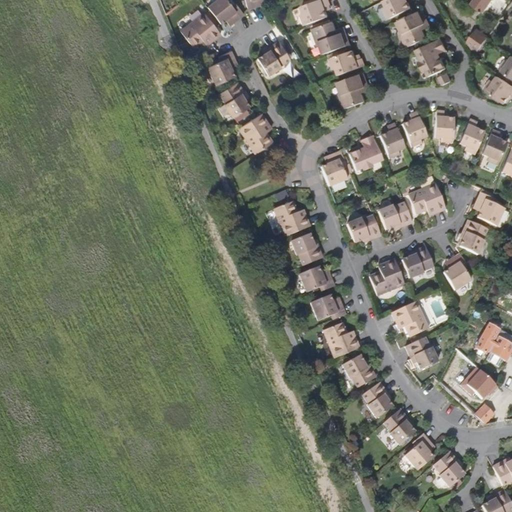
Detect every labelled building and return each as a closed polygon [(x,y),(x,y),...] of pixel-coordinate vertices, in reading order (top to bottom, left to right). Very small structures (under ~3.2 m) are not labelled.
[(245,13),(237,3),(233,5),(228,0),(216,0),(209,6),(221,23),(227,19),(230,16),(234,21),(245,13)] [(328,7),(334,5),(332,0),(322,0),(306,6),(309,13),(304,14),(308,26),(332,17),(328,7)] [(414,10),(409,1),(410,0),(389,0),(387,1),(390,8),(386,10),(391,21),(414,10)] [(507,0),(509,1),(509,0),(477,0),(475,4),(486,12),(495,0),(507,0)] [(422,26),(420,22),(428,18),(424,10),(399,22),(406,37),(404,38),(409,48),(428,39),(422,26)] [(222,34),(205,12),(181,30),(194,47),(204,39),(207,36),(212,41),(222,34)] [(352,44),(347,31),(340,34),(338,29),(335,21),(315,28),(320,44),(322,43),(326,53),(352,44)] [(479,52),(490,38),(478,29),(470,39),(479,52)] [(446,67),(439,52),(446,48),(440,37),(417,48),(421,58),(420,62),(423,69),(427,70),(429,74),(446,67)] [(291,58),(280,41),(268,48),(270,51),(265,53),(258,58),(268,75),(283,66),(282,64),(291,58)] [(366,64),(363,56),(357,58),(354,48),(330,57),(334,68),(338,66),(341,73),(366,64)] [(234,70),(231,65),(238,62),(235,58),(232,50),(222,54),(219,56),(222,61),(209,67),(217,84),(236,75),(234,70)] [(511,55),(510,59),(506,56),(499,66),(511,74),(511,55)] [(369,84),(365,70),(340,80),(343,90),(341,91),(347,107),(367,99),(364,91),(362,86),(369,84)] [(451,80),(448,72),(440,76),(444,83),(451,80)] [(511,81),(500,74),(496,79),(492,77),(485,86),(506,101),(511,92),(511,81)] [(245,98),(243,94),(246,92),(238,80),(221,92),(226,101),(225,102),(234,116),(250,105),(245,98)] [(428,134),(418,108),(410,112),(412,117),(402,121),(412,145),(423,140),(421,136),(428,134)] [(453,140),(455,115),(444,115),(445,109),(437,108),(434,134),(442,135),(441,139),(453,140)] [(267,130),(264,126),(270,123),(267,119),(262,112),(240,127),(256,152),(273,141),(267,130)] [(475,153),(486,129),(475,125),(478,120),(470,117),(460,141),(467,144),(465,148),(475,153)] [(405,146),(396,121),(388,124),(391,129),(381,133),(390,157),(401,152),(399,148),(405,146)] [(498,163),(508,140),(498,136),(501,130),(493,127),(483,151),(489,154),(487,158),(498,163)] [(383,157),(373,133),(361,138),(364,146),(349,152),(356,169),(361,166),(365,168),(371,165),(373,161),(383,157)] [(511,146),(502,169),(511,173),(511,146)] [(347,177),(342,164),(347,161),(342,149),(329,154),(331,160),(327,161),(327,162),(321,165),(329,184),(347,177)] [(446,206),(440,191),(436,180),(408,191),(415,210),(427,206),(432,204),(434,210),(446,206)] [(496,225),(505,207),(492,201),(494,197),(482,191),(476,203),(482,206),(480,210),(477,216),(496,225)] [(311,224),(306,211),(299,214),(298,209),(293,198),(274,206),(285,234),(311,224)] [(412,220),(405,201),(395,204),(394,203),(379,208),(385,227),(393,224),(398,222),(399,225),(412,220)] [(381,233),(373,213),(363,218),(362,216),(347,222),(355,240),(362,237),(366,236),(367,239),(381,233)] [(483,238),(487,227),(468,218),(462,231),(466,233),(464,237),(460,245),(477,253),(484,239),(483,238)] [(323,255),(318,242),(315,243),(313,238),(310,231),(292,238),(298,253),(300,252),(304,263),(323,255)] [(434,263),(432,259),(426,243),(414,248),(415,251),(410,253),(402,256),(410,275),(425,268),(424,267),(434,263)] [(471,278),(464,266),(467,264),(460,252),(449,259),(452,265),(448,267),(443,270),(455,288),(471,278)] [(405,282),(395,256),(383,261),(386,267),(381,269),(370,273),(378,293),(405,282)] [(335,284),(330,271),(324,273),(322,269),(320,263),(300,271),(307,290),(321,284),(323,289),(335,284)] [(347,312),(341,299),(335,301),(334,297),(332,292),(312,300),(319,318),(332,312),(334,317),(347,312)] [(429,327),(417,299),(392,310),(398,322),(404,320),(405,324),(410,336),(429,327)] [(361,346),(356,334),(350,336),(348,332),(344,321),(324,329),(335,356),(361,346)] [(511,346),(511,342),(497,334),(501,329),(491,323),(477,347),(487,353),(489,349),(506,360),(511,349),(511,346)] [(430,347),(425,336),(406,344),(412,357),(415,356),(417,360),(420,368),(438,360),(432,346),(430,347)] [(377,375),(370,363),(367,364),(365,360),(361,353),(344,362),(352,377),(354,376),(359,385),(377,375)] [(462,381),(479,400),(496,385),(478,365),(462,381)] [(394,405),(389,398),(387,394),(389,392),(381,380),(363,393),(370,402),(369,403),(378,416),(394,405)] [(486,422),(494,413),(484,403),(475,412),(486,422)] [(410,424),(407,421),(410,418),(400,407),(384,421),(392,430),(391,431),(401,444),(416,431),(410,424)] [(428,446),(433,442),(424,431),(414,440),(417,444),(406,453),(419,468),(435,454),(431,450),(428,446)] [(461,466),(457,462),(460,460),(451,449),(435,463),(442,472),(441,473),(451,485),(466,472),(461,466)] [(511,459),(509,462),(507,459),(494,465),(503,484),(511,479),(511,459)] [(507,511),(511,509),(511,500),(506,489),(494,495),(495,498),(491,501),(484,505),(487,511),(507,511)]
